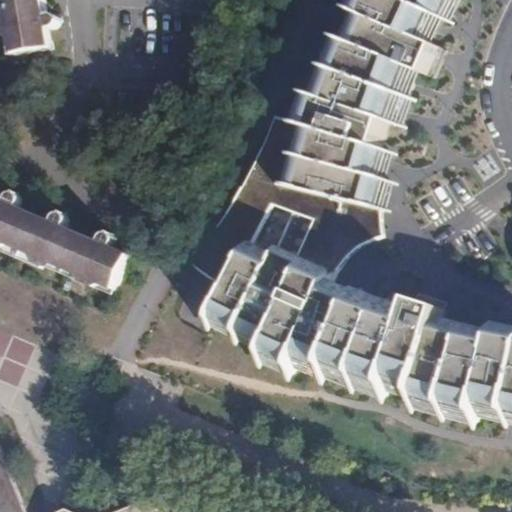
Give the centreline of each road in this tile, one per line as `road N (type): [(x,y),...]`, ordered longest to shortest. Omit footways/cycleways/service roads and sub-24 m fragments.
road 1 (residential): [(38,177),(81,85),(77,0)]
road 2 (residential): [(511,30),(497,84),(511,144)]
